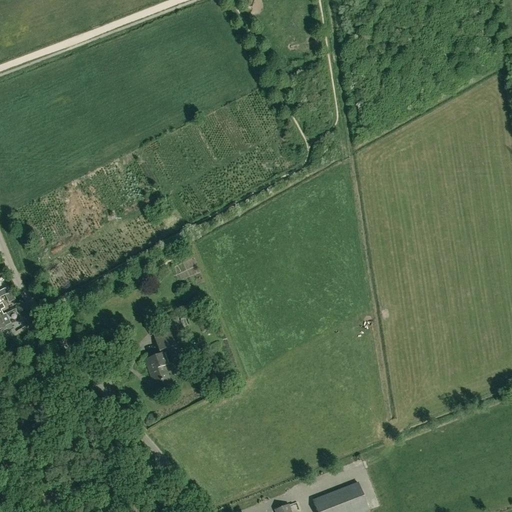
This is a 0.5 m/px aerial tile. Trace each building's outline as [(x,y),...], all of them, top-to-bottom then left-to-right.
[(0,297),(8,298),(7,291),(12,291),(11,283),(0,283),(0,297)] [(13,329),(6,314),(3,315),(0,316),(0,330),(3,335),(13,329)] [(159,351),(177,345),(171,328),(153,335),(159,351)] [(156,392),(173,387),(165,365),(169,363),(165,352),(144,360),(156,392)] [(178,369),(173,371),(175,378),(181,376),(178,369)] [(316,511),(365,511),(369,511),(358,483),(312,501),(316,511)]
